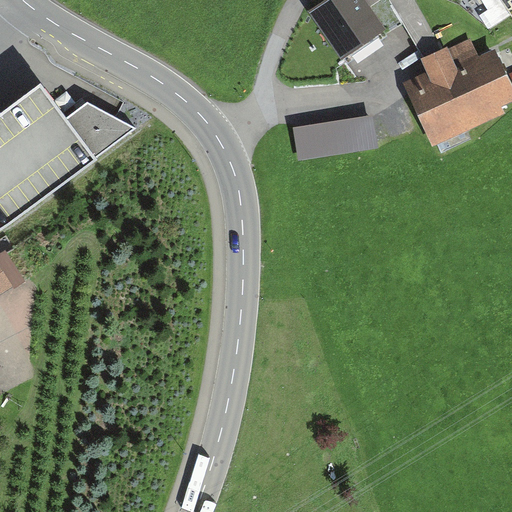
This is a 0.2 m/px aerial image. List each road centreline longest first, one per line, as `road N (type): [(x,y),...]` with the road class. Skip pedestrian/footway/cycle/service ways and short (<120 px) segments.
road 1 (tertiary): [(195,511),(230,399),(242,316),(244,240),(222,142)]
road 2 (track): [(254,116),(304,103),(360,102),(406,81),(430,46),(398,0)]
road 3 (tertiary): [(222,142),(179,98),(22,0)]
road 4 (unclassified): [(222,142),(254,116),(303,0)]
